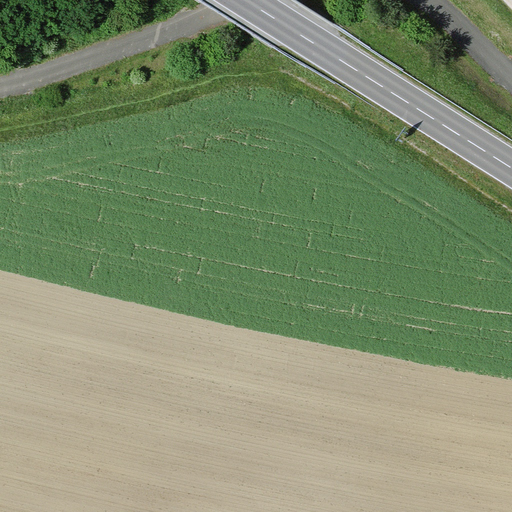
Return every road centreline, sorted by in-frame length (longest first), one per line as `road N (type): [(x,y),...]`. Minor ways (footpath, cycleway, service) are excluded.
road 1 (track): [(511,75),(426,0),(260,0),(0,86)]
road 2 (secondary): [(246,0),(511,167)]
road 3 (track): [(511,213),(284,71)]
